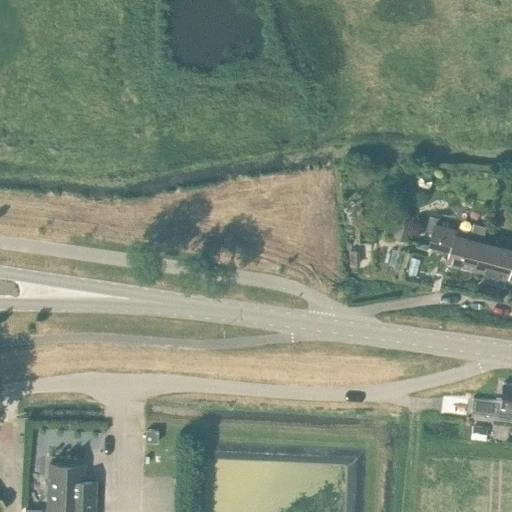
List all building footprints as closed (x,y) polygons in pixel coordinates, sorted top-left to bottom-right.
[(422,174),(418,175),(416,178),(415,182),(417,186),(420,189),(424,189),(428,188),(430,185),(431,181),(429,177),(426,174),(422,174)] [(404,238),(411,215),(400,211),(393,235),(404,238)] [(446,261),(474,269),(482,239),(482,238),(486,225),(472,222),(470,232),(435,222),(429,246),(449,251),(446,261)] [(482,239),(474,269),(506,277),(511,256),(511,237),(498,234),(496,242),(482,239)] [(402,251),(392,249),(388,263),(398,266),(402,251)] [(419,257),(410,255),(406,273),(414,275),(419,257)] [(511,383),(502,382),(500,400),(472,397),(470,410),(499,414),(498,417),(511,419),(511,383)] [(471,424),(470,437),(485,439),(486,426),(471,424)] [(145,441),(157,442),(157,430),(145,430),(145,441)] [(82,463),(49,462),(47,509),(68,510),(68,511),(94,511),(96,480),(82,480),(82,463)]
